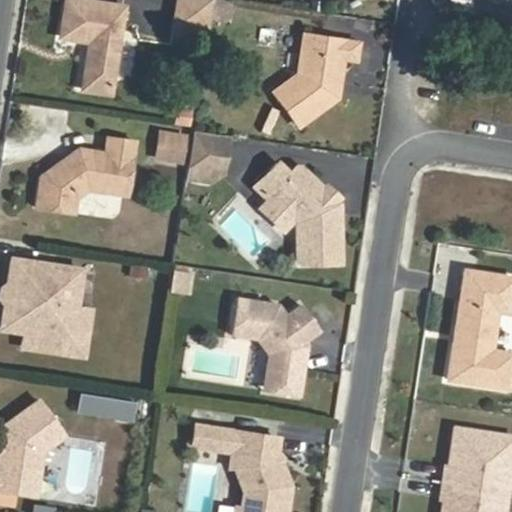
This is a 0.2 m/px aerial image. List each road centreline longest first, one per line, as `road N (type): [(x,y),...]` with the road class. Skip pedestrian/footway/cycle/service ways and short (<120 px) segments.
road 1 (residential): [(349,511),(399,170),(427,144),(511,153)]
road 2 (unknown): [(399,170),(415,0)]
